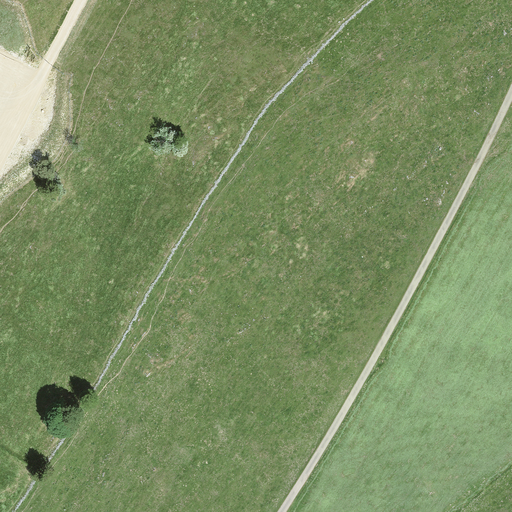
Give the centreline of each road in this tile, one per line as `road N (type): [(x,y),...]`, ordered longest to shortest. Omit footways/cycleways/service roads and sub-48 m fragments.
road 1 (unclassified): [(284,511),(511,97)]
road 2 (track): [(78,0),(0,149)]
